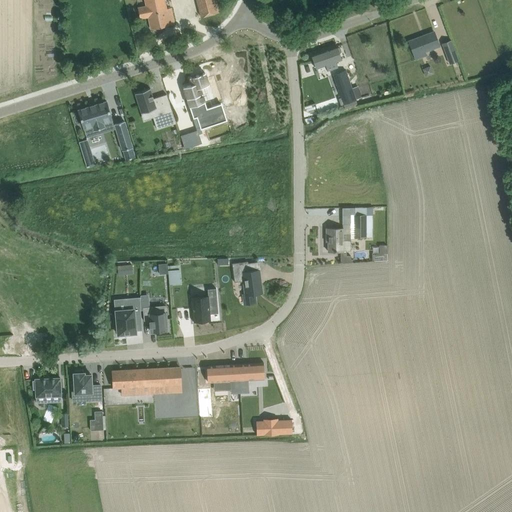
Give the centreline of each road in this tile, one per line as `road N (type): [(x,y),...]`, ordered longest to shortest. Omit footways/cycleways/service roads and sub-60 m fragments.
road 1 (unclassified): [(291,41),(299,261),(282,317),(251,338),(198,350),(0,361)]
road 2 (tertiary): [(0,112),(185,54),(235,18)]
road 3 (unclassified): [(291,41),(413,0)]
